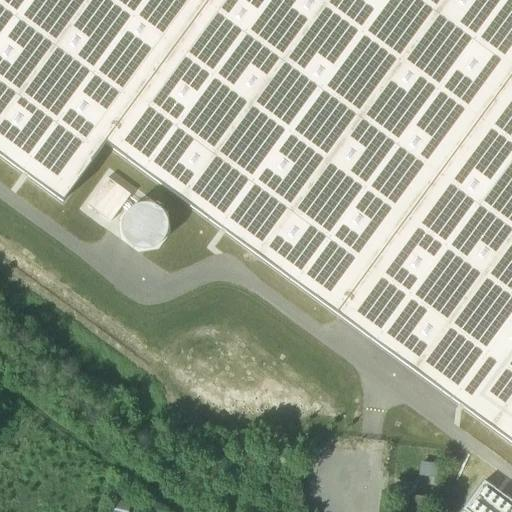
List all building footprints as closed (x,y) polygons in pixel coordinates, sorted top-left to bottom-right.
[(511,0),(0,0),(0,158),(62,204),(106,145),(511,443),(511,0)] [(87,207),(110,223),(129,197),(106,180),(87,207)] [(153,248),(161,243),(165,235),(167,226),(165,218),(159,211),(152,206),(143,205),(135,207),(128,212),(123,220),(122,228),(124,237),(129,244),(136,248),(145,250),(153,248)] [(463,510),(465,511),(511,511),(511,504),(484,483),(463,510)] [(422,511),(424,499),(409,497),(406,511),(422,511)]
